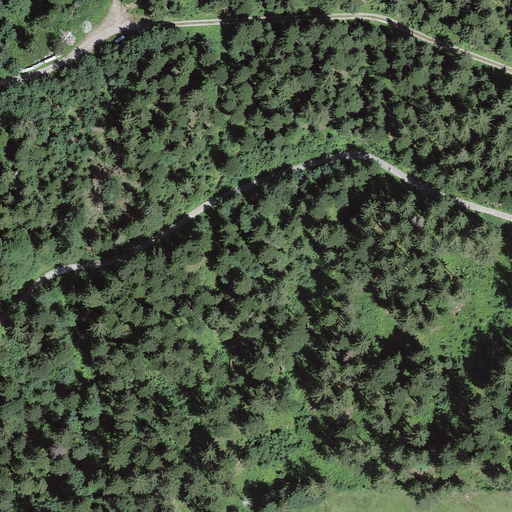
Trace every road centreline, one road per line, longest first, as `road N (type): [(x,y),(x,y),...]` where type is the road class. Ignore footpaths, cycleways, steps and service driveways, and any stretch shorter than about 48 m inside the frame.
road 1 (track): [(511,218),(439,194),(375,159),(344,155),(223,197),(126,255),(54,273),(0,319)]
road 2 (track): [(0,81),(56,64),(111,29),(371,16),(511,71)]
